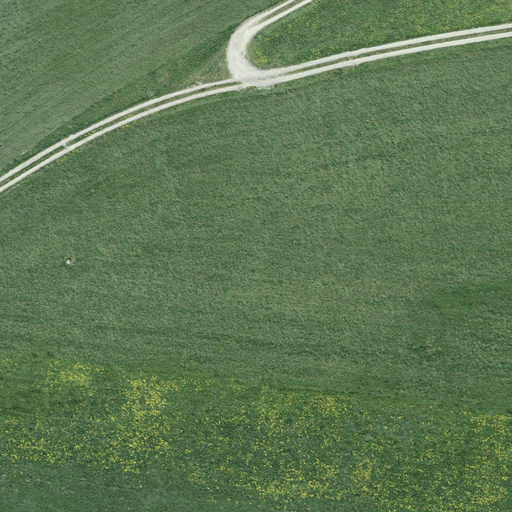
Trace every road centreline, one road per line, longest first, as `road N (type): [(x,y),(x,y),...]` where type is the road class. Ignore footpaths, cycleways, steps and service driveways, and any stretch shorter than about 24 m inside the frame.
road 1 (track): [(511,32),(252,78),(241,73),(233,44),(300,0)]
road 2 (track): [(252,78),(140,109),(0,185)]
